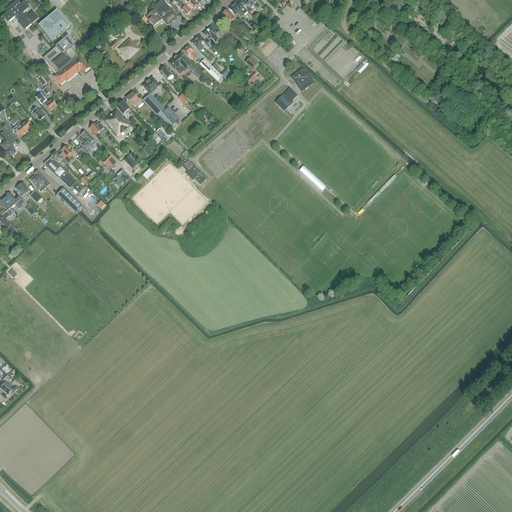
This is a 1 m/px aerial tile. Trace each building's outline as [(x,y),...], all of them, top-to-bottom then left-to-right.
[(7,12),(3,16),(8,22),(14,17),(16,19),(17,18),(20,22),(19,23),(24,30),(38,18),(33,12),(28,16),(27,14),(25,16),(23,13),(22,14),(29,8),(27,5),(26,4),(24,1),(21,4),(17,0),(6,10),(7,12)] [(150,13),(146,17),(149,21),(154,27),(162,20),(167,26),(177,17),(171,10),(162,0),(161,0),(155,6),(152,8),(153,9),(154,10),(150,13)] [(181,0),(174,0),(179,5),(178,6),(187,15),(190,12),(184,5),(185,4),(181,0)] [(192,0),(185,0),(185,1),(188,4),(189,3),(194,9),(198,5),(192,0)] [(257,10),(260,6),(255,1),(254,2),(251,0),(247,0),(247,1),(246,1),(245,0),(242,3),(244,5),(243,7),(247,11),(252,11),(255,8),(257,10)] [(242,13),(244,15),(248,12),(243,8),(237,2),(229,9),(234,16),(237,13),(239,16),(242,13)] [(38,26),(51,42),(70,27),(57,10),(38,26)] [(241,27),(240,25),(236,21),(227,10),(222,15),(229,24),(232,22),(234,24),(233,25),(237,30),(241,27)] [(269,17),(262,23),(265,26),(272,19),(269,17)] [(244,23),(241,26),(248,34),(251,31),(244,23)] [(219,31),(216,33),(211,27),(203,35),(209,40),(211,38),(216,43),(219,41),(218,40),(223,36),(219,31)] [(20,46),(23,50),(27,47),(29,49),(34,44),(32,42),(34,40),(31,36),(20,46)] [(199,36),(195,39),(201,46),(202,45),(204,44),(208,48),(213,54),(216,51),(212,47),(212,46),(211,47),(207,44),(205,42),(199,36)] [(57,73),(58,75),(78,58),(77,56),(78,55),(71,48),(74,45),(68,38),(56,47),(43,59),(56,74),(57,73)] [(195,39),(192,43),(198,50),(200,52),(203,49),(200,47),(201,46),(195,39)] [(128,60),(139,50),(130,40),(119,50),(128,60)] [(113,51),(119,46),(115,42),(110,47),(113,51)] [(193,52),(194,51),(189,45),(182,51),(187,57),(190,55),(195,61),(198,58),(197,56),(193,52)] [(195,68),(189,61),(182,53),(177,57),(177,56),(173,60),(174,60),(169,64),(174,69),(180,76),(184,72),(185,73),(189,70),(198,79),(203,75),(196,67),(195,68)] [(90,68),(80,56),(78,58),(58,75),(54,78),(61,86),(66,81),(67,83),(79,72),(81,75),(90,68)] [(250,58),(245,63),(252,70),(257,65),(250,58)] [(204,60),(199,65),(216,81),(221,76),(216,71),(212,67),(204,60)] [(369,66),(364,62),(356,71),(361,74),(369,66)] [(169,76),(172,74),(169,70),(168,71),(165,67),(160,72),(163,75),(162,75),(164,77),(167,79),(169,77),(169,76)] [(293,76),(291,78),(295,83),(296,84),(297,86),(301,92),(314,83),(307,75),(302,69),(297,73),(298,74),(296,75),(293,76)] [(228,70),(222,76),(225,79),(230,73),(228,70)] [(44,73),(40,77),(41,77),(47,84),(51,81),(44,73)] [(156,89),(159,86),(152,78),(143,87),(150,94),(154,91),(155,93),(158,90),(156,89)] [(64,92),(72,101),(77,97),(69,88),(64,92)] [(297,96),(289,88),(281,97),(281,96),(275,103),(284,112),(290,105),(289,104),(297,96)] [(133,94),(126,99),(131,106),(132,106),(135,104),(138,108),(143,103),(139,99),(138,100),(133,94)] [(184,104),(188,101),(182,94),(179,97),(184,104)] [(52,101),(49,103),(41,95),(37,99),(40,103),(42,101),(51,112),(57,107),(52,101)] [(165,110),(151,95),(143,102),(158,117),(169,129),(179,119),(168,108),(165,110)] [(7,99),(12,104),(16,100),(12,96),(7,99)] [(36,101),(32,104),(36,110),(31,114),(35,118),(37,117),(40,121),(45,116),(39,109),(41,107),(36,101)] [(127,118),(130,115),(126,112),(130,109),(123,101),(117,107),(127,119),(128,119),(127,118)] [(121,134),(130,126),(117,110),(104,121),(117,136),(120,133),(121,134)] [(24,121),(20,125),(26,132),(26,131),(26,132),(27,132),(28,131),(28,130),(31,127),(29,125),(31,124),(27,119),(25,121),(24,121)] [(98,134),(104,128),(100,123),(99,124),(97,122),(90,128),(92,130),(91,131),(94,134),(94,133),(96,135),(95,136),(98,139),(100,137),(98,134)] [(20,125),(18,123),(11,130),(17,136),(20,134),(21,136),(23,134),(24,134),(25,133),(25,132),(20,125)] [(170,131),(168,133),(161,127),(156,132),(166,142),(171,137),(172,137),(174,135),(170,131)] [(132,133),(137,139),(142,135),(137,129),(132,133)] [(7,152),(6,154),(10,158),(14,154),(16,152),(12,148),(13,147),(11,145),(14,143),(9,137),(4,132),(0,135),(0,137),(4,141),(0,145),(7,152)] [(85,132),(81,136),(87,142),(86,143),(87,143),(84,146),(83,147),(81,149),(87,155),(91,151),(89,150),(96,143),(94,141),(85,132)] [(152,142),(157,136),(153,132),(148,137),(152,142)] [(87,143),(86,143),(80,137),(77,140),(83,147),(87,143)] [(156,138),(151,143),(154,146),(160,141),(156,138)] [(150,145),(147,148),(152,154),(156,151),(150,145)] [(63,153),(60,155),(66,161),(68,164),(71,162),(67,157),(71,153),(66,146),(61,151),(63,153)] [(67,164),(60,155),(59,156),(56,153),(51,157),(52,157),(50,159),(44,164),(54,174),(55,174),(77,197),(79,195),(79,194),(83,189),(66,172),(57,163),(60,161),(62,163),(63,163),(65,165),(67,164)] [(116,163),(112,159),(108,155),(102,162),(106,166),(110,170),(116,163)] [(138,165),(129,156),(124,161),(133,169),(138,165)] [(200,185),(206,179),(188,161),(182,167),(188,172),(186,174),(193,181),(194,179),(200,185)] [(327,187),(303,166),(299,171),(323,191),(327,187)] [(147,180),(153,173),(150,169),(143,176),(147,180)] [(44,186),(46,188),(50,185),(38,172),(34,175),(35,176),(30,180),(38,190),(44,186)] [(80,180),(84,186),(88,182),(84,177),(80,180)] [(118,177),(115,180),(117,182),(116,183),(119,188),(123,184),(118,177)] [(22,184),(16,189),(21,195),(20,196),(22,199),(26,196),(25,195),(30,191),(25,185),(24,186),(22,184)] [(64,188),(56,197),(74,214),(82,206),(64,188)] [(35,192),(30,196),(37,203),(42,198),(35,192)] [(8,201),(7,202),(12,208),(15,205),(18,209),(19,209),(20,209),(21,208),(21,207),(21,206),(20,206),(24,203),(18,196),(15,199),(10,193),(5,197),(8,201)] [(49,202),(51,197),(44,194),(42,198),(49,202)] [(12,208),(7,202),(3,198),(0,200),(0,207),(2,210),(0,211),(0,224),(6,230),(11,235),(15,231),(7,223),(8,222),(6,219),(9,217),(10,217),(12,215),(9,210),(11,208),(12,208)] [(29,206),(26,209),(32,216),(35,213),(29,206)] [(12,270),(9,273),(14,278),(17,274),(12,270)] [(4,393),(11,384),(9,382),(10,380),(8,379),(9,378),(7,376),(6,377),(2,382),(4,384),(0,388),(0,390),(2,392),(2,391),(4,393)] [(11,384),(4,393),(5,394),(5,395),(8,397),(11,393),(13,395),(15,393),(19,388),(15,385),(13,386),(11,384)]
